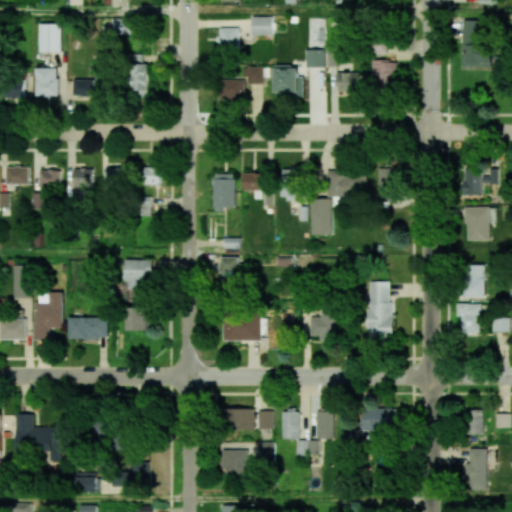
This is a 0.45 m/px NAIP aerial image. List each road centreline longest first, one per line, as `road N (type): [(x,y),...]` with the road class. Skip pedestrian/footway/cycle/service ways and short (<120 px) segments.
road 1 (residential): [(0,131),(511,130)]
road 2 (residential): [(0,374),(511,374)]
road 3 (residential): [(432,511),(432,0)]
road 4 (residential): [(191,511),(191,0)]
